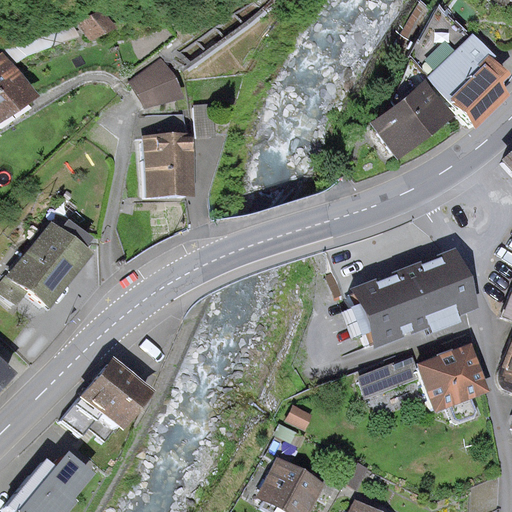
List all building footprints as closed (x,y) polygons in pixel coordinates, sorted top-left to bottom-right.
[(101,12),(81,22),(88,37),(108,27),(101,12)] [(176,101),(158,60),(127,81),(139,110),(176,101)] [(0,126),(29,107),(3,69),(0,71),(0,126)] [(438,105),(463,134),(498,103),(474,75),(438,105)] [(393,166),(438,130),(410,95),(365,131),(393,166)] [(209,107),(192,108),(194,138),(211,137),(209,107)] [(142,140),(183,140),(178,117),(138,118),(134,140),(142,140)] [(184,199),(183,140),(142,140),(143,200),(184,199)] [(511,158),(496,175),(511,189),(511,158)] [(21,293),(40,308),(80,259),(73,254),(83,242),(62,226),(52,238),(44,231),(23,256),(15,250),(0,267),(0,276),(2,279),(0,281),(0,297),(10,306),(21,293)] [(357,357),(468,315),(449,265),(338,307),(357,357)] [(411,375),(425,419),(478,401),(463,357),(411,375)] [(85,429),(101,443),(140,396),(104,366),(58,423),(77,438),(85,429)] [(511,366),(502,395),(511,398),(511,366)] [(58,511),(63,507),(58,503),(79,479),(55,460),(46,471),(38,465),(0,509),(0,511),(58,511)] [(259,511),(308,511),(317,495),(278,476),(260,511),(259,511)]
